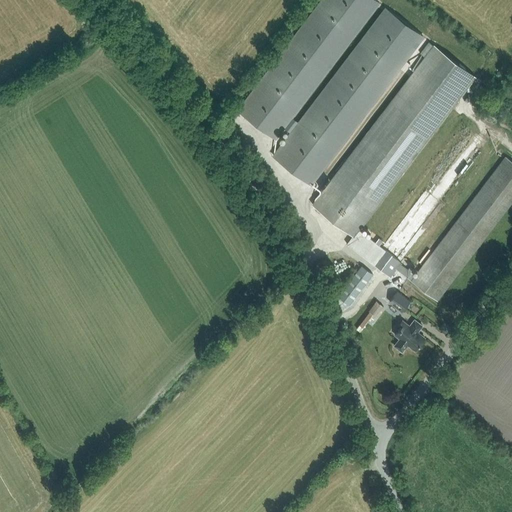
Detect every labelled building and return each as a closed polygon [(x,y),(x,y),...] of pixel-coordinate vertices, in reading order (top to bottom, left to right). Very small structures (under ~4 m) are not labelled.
[(275,138),(378,2),(375,0),(321,0),(238,110),(275,138)] [(386,8),(274,156),(310,184),(423,36),(386,8)] [(425,57),(312,204),(352,235),(346,243),(370,261),(389,276),(395,268),(412,281),(437,300),(511,200),(511,160),(506,156),(424,265),(416,275),(400,263),(408,252),(444,205),(425,190),(381,247),(358,230),(476,76),(435,45),(434,46),(428,41),(419,53),(425,57)] [(341,57),(345,60),(357,45),(353,42),(341,57)] [(373,274),(361,266),(338,296),(350,305),(373,274)] [(410,301),(397,291),(389,302),(402,312),(410,301)] [(374,319),(383,308),(374,302),(360,321),(365,325),(371,317),(374,319)] [(400,338),(394,345),(402,351),(408,344),(415,350),(416,348),(418,348),(421,344),(421,342),(425,337),(418,332),(422,325),(415,319),(410,325),(405,322),(395,334),(400,338)] [(446,332),(450,326),(444,322),(440,327),(446,332)]
